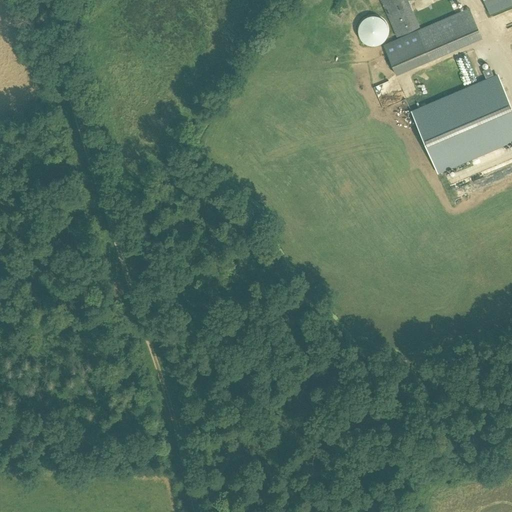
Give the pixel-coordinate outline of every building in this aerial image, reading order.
[(413,12),(407,0),(380,0),(396,37),(424,25),(418,10),(413,12)] [(511,0),(483,0),(490,15),(511,5),(511,0)] [(396,75),(482,38),(469,7),(460,11),(455,13),(383,45),(396,75)] [(502,15),(496,17),(501,32),(507,30),(502,15)] [(372,46),(375,45),(377,45),(380,44),(382,42),(384,41),(385,39),(387,37),(387,34),(388,32),(388,29),(387,27),(386,24),(385,22),(384,20),(382,18),(379,17),(377,16),(375,16),(372,16),(370,16),(367,17),(365,18),(363,19),(363,20),(361,21),(360,23),(359,26),(358,28),(358,31),(358,33),(359,36),(360,38),(361,40),(363,42),(365,43),(367,44),(370,45),(372,46)] [(490,67),(483,70),(486,77),(493,74),(490,67)] [(438,174),(511,141),(511,107),(497,73),(410,111),(438,174)] [(402,77),(409,100),(418,97),(411,74),(402,77)] [(398,89),(394,79),(376,86),(382,101),(393,96),(391,92),(398,89)] [(482,173),(511,160),(506,148),(476,161),(482,173)] [(481,173),(453,181),(455,189),(483,180),(481,173)]
